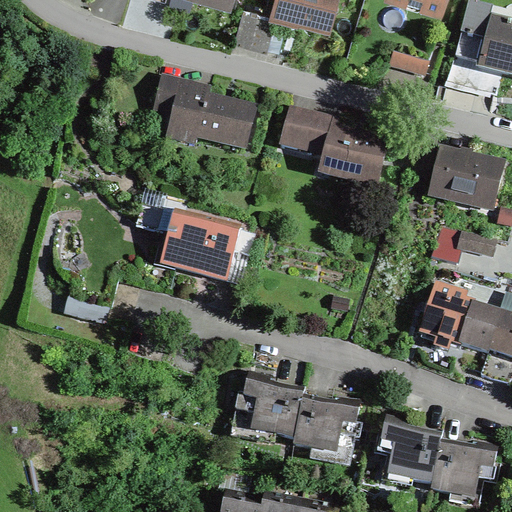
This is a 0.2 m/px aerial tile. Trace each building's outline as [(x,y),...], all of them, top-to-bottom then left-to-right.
[(277,0),(274,12),(299,18),(299,15),(329,22),(334,0),(277,0)] [(243,10),(235,40),(266,48),(275,19),(243,10)] [(511,22),(468,12),(457,57),(485,64),(511,70),(511,22)] [(400,35),(392,64),(426,75),(434,45),(400,35)] [(457,57),(453,56),(446,84),(478,91),(485,64),(457,57)] [(163,77),(156,103),(176,108),(203,115),(207,98),(209,88),(163,77)] [(198,138),(246,150),(255,110),(207,98),(203,115),(176,108),(169,138),(196,145),(198,138)] [(281,148),(327,159),(334,130),(336,131),(339,120),(309,113),(307,122),(288,118),(281,148)] [(327,159),(323,174),(377,187),(388,143),(336,131),(334,130),(327,159)] [(442,151),(431,196),(453,201),(454,195),(496,205),(505,166),(442,151)] [(163,267),(228,283),(242,230),(242,229),(187,215),(190,200),(148,190),(138,227),(171,236),(163,267)] [(495,211),(496,205),(454,195),(453,201),(495,211)] [(458,249),(463,232),(442,227),(433,259),(458,266),(462,250),(458,249)] [(257,234),(242,230),(228,283),(243,287),(257,234)] [(458,249),(462,250),(493,258),(498,241),(463,232),(458,249)] [(119,277),(79,268),(72,298),(112,307),(119,277)] [(463,346),(475,307),(465,303),(467,297),(438,288),(424,334),(463,346)] [(511,296),(506,295),(500,315),(475,307),(463,346),(489,354),(490,350),(511,356),(511,296)] [(511,381),(511,356),(490,350),(489,354),(481,376),(511,385),(511,381)] [(275,436),(296,440),(305,398),(308,386),(306,386),(305,391),(276,385),(277,380),(252,374),(246,400),(259,402),(254,426),(276,431),(275,436)] [(335,404),(305,398),(296,440),(295,446),(316,450),(317,445),(340,450),(345,426),(358,428),(363,403),(337,398),(335,404)] [(414,480),(434,484),(443,436),(414,430),(415,423),(389,418),(384,443),(398,446),(393,471),(415,475),(414,480)] [(444,430),(443,436),(434,484),(433,490),(455,494),(456,489),(478,494),(483,470),(496,472),(501,447),(475,442),(474,448),(444,443),(446,430),(444,430)] [(262,511),(265,500),(228,492),(223,511),(262,511)] [(265,500),(262,511),(301,511),(304,502),(266,494),(265,500)] [(304,502),(301,511),(340,511),(341,510),(304,502)]
